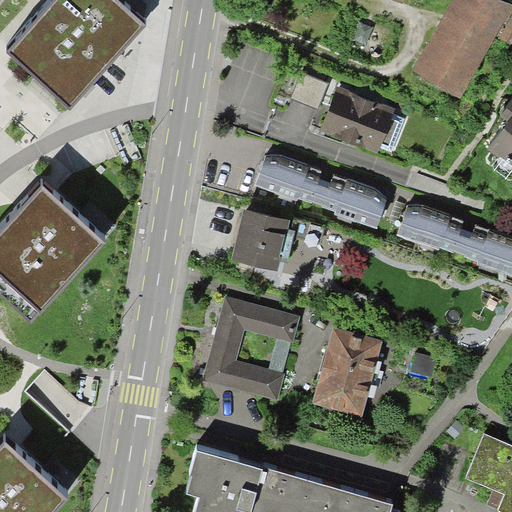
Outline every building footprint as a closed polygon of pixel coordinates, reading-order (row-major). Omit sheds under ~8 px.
[(147,26),(117,0),(54,0),(7,53),(70,110),(147,26)] [(511,6),(511,3),(502,0),(451,0),(411,70),(459,99),(511,6)] [(511,15),(499,39),(511,45),(511,15)] [(373,27),(360,22),(353,39),(366,44),(373,27)] [(318,109),(329,82),(301,71),(290,98),(318,109)] [(395,108),(337,85),(320,128),(378,151),(395,108)] [(508,121),(487,149),(498,157),(499,158),(500,157),(511,165),(511,174),(511,175),(511,99),(501,115),(508,121)] [(266,155),(255,185),(297,200),(298,197),(336,211),(335,213),(377,228),(388,199),(376,189),(334,173),(331,182),(320,178),(323,170),(281,155),(266,155)] [(511,179),(511,175),(511,174),(511,165),(500,157),(499,158),(498,157),(493,164),(494,168),(509,180),(511,179)] [(105,243),(42,185),(0,231),(0,294),(31,323),(105,243)] [(408,206),(397,236),(439,251),(440,248),(478,261),(477,264),(511,276),(511,235),(488,227),(488,228),(476,224),(473,233),(462,229),(465,220),(422,205),(408,206)] [(290,220),(244,209),(231,260),(277,272),(280,261),(287,229),(290,220)] [(296,231),(287,229),(280,261),(288,263),(296,231)] [(294,342),(301,315),(225,296),(203,380),(278,399),(285,372),(283,372),(269,368),(237,359),(244,329),(277,337),(291,341),(294,342)] [(383,341),(333,327),(313,403),(362,417),(383,341)] [(283,372),(291,341),(277,337),(269,368),(283,372)] [(437,357),(416,352),(411,371),(432,376),(437,357)] [(511,511),(511,444),(484,433),(465,478),(493,490),(504,494),(498,509),(497,510),(501,511),(511,511)] [(0,511),(54,511),(67,499),(4,441),(0,445),(0,511)] [(390,511),(392,504),(262,467),(262,469),(197,450),(189,475),(192,476),(187,493),(199,497),(194,511),(390,511)] [(504,494),(493,490),(487,505),(498,509),(504,494)]
